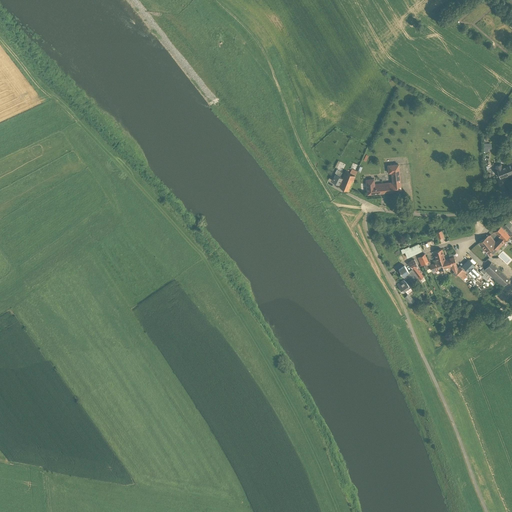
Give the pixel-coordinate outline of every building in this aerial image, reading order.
[(379,193),(390,192),(401,191),(398,164),(388,165),(389,173),(392,173),(393,184),(389,184),(374,186),(374,179),(366,180),(368,194),(379,193)] [(496,170),(497,170),(500,178),(509,174),(504,165),(502,166),(501,164),(495,167),(496,170)] [(350,173),(347,172),(339,187),(348,191),(358,172),(352,169),(350,173)] [(342,178),(340,176),(335,174),(332,181),(339,184),(342,178)] [(511,230),(508,227),(511,224),(508,220),(502,225),(508,233),(511,230)] [(495,243),(500,248),(506,242),(504,241),(510,236),(500,226),(494,231),(500,238),(495,243)] [(488,254),(491,257),(500,248),(495,243),(489,235),(479,242),(479,243),(481,246),(482,246),(488,254)] [(418,244),(409,248),(412,255),(422,251),(418,244)] [(407,257),(412,255),(409,248),(409,247),(404,249),(403,249),(400,250),(402,254),(405,253),(407,257)] [(442,249),(438,250),(443,269),(451,267),(451,266),(451,265),(449,259),(445,260),(442,249)] [(445,274),(443,269),(438,250),(434,251),(437,262),(429,265),(430,267),(433,273),(436,272),(435,270),(439,269),(441,274),(441,273),(442,275),(445,274)] [(426,270),(430,267),(429,265),(428,262),(424,254),(418,257),(421,266),(424,264),(425,265),(424,266),(426,270)] [(449,257),(449,259),(451,265),(451,266),(451,267),(451,269),(454,271),(456,273),(458,275),(463,280),(467,276),(465,274),(466,272),(464,270),(463,269),(460,266),(457,269),(454,256),(449,257)] [(414,259),(408,263),(412,269),(417,276),(420,279),(423,277),(422,275),(421,273),(417,268),(418,267),(414,259)] [(486,272),(484,270),(482,268),(480,270),(481,271),(479,273),(476,270),(473,267),(475,266),(472,263),(472,262),(469,259),(462,266),(463,266),(462,267),(463,268),(463,269),(464,270),(465,269),(469,272),(468,272),(472,275),(472,274),(476,278),(479,274),(482,276),(486,281),(489,278),(494,283),(496,281),(486,272)] [(491,262),(488,265),(484,270),(486,272),(496,281),(497,282),(502,287),(507,282),(510,280),(491,262)] [(409,272),(404,266),(397,270),(402,278),(403,277),(404,278),(406,278),(408,277),(411,282),(417,277),(412,270),(409,272)] [(406,282),(404,280),(397,285),(399,288),(403,292),(405,291),(407,294),(412,290),(410,287),(406,282)] [(408,294),(405,298),(411,304),(414,301),(408,294)] [(493,309),(499,304),(496,300),(490,305),(493,309)]
